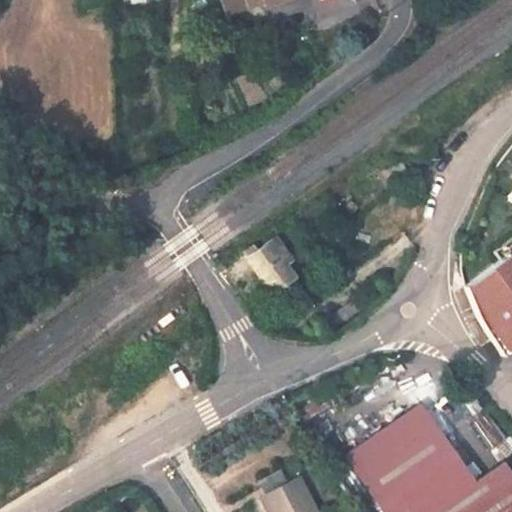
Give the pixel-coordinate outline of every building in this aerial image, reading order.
[(293,4),(291,0),(352,0),(357,9),(378,0),(266,0),(271,13),(293,4)] [(280,274),(286,268),(267,244),(241,264),(291,326),(310,311),(280,274)] [(499,270),(511,259),(511,248),(511,247),(492,261),(499,270)] [(511,259),(499,270),(463,296),(480,331),(502,366),(511,361),(511,259)] [(477,490),(458,462),(451,467),(417,416),(342,463),(375,511),(511,511),(511,495),(499,476),(477,490)] [(258,511),(306,511),(295,490),(257,509),(258,511)]
